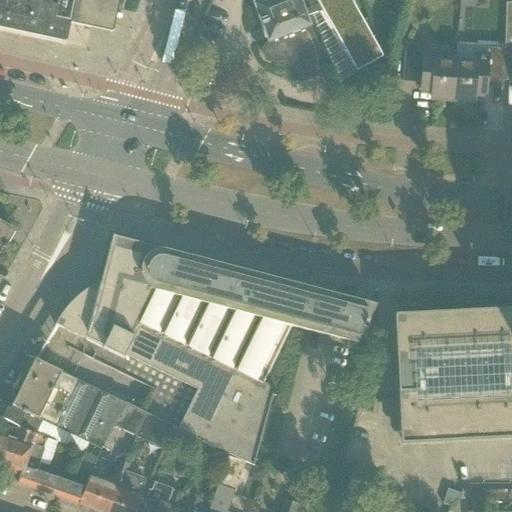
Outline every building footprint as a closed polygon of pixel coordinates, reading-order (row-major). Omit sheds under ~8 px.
[(0,0),(0,31),(63,45),(64,44),(65,44),(69,24),(111,33),(111,31),(113,32),(119,0),(0,0)] [(269,0),(254,6),(268,43),(263,49),(262,53),(265,61),(277,63),(291,58),(298,78),(329,67),(323,50),(317,52),(306,22),(324,15),(356,73),(383,57),(350,0),(315,0),(318,6),(302,12),(297,0),(269,0)] [(431,100),(452,102),(455,61),(435,60),(435,53),(417,52),(418,45),(404,45),(402,76),(421,78),(420,92),(431,93),(431,100)] [(503,83),(504,61),(504,50),(487,49),(486,56),(476,55),(475,62),(455,61),(452,102),(473,103),(474,96),(484,97),(485,82),(502,83),(503,83)] [(0,252),(2,248),(5,249),(15,231),(0,222),(0,252)] [(217,449),(228,455),(254,467),(254,466),(274,389),(263,384),(291,327),(357,345),(357,344),(358,342),(376,306),(315,290),(284,282),(262,272),(260,275),(112,237),(96,296),(83,293),(75,299),(69,305),(64,312),(59,318),(55,326),(74,335),(76,332),(86,337),(85,340),(123,359),(125,355),(197,391),(177,430),(199,441),(217,449)] [(399,421),(400,444),(511,437),(511,308),(393,315),(399,421)] [(6,408),(2,419),(19,428),(35,435),(41,438),(82,453),(95,458),(96,458),(101,450),(114,427),(125,405),(52,369),(35,360),(34,360),(11,407),(12,407),(11,409),(6,408)] [(125,405),(114,427),(135,437),(146,415),(125,405)] [(146,415),(135,437),(136,438),(160,449),(166,437),(171,427),(148,416),(146,415)] [(171,427),(166,437),(194,451),(199,441),(177,430),(171,427)] [(0,469),(20,477),(18,484),(76,505),(79,506),(79,505),(89,477),(88,477),(95,458),(82,453),(71,484),(47,475),(49,468),(35,463),(41,448),(38,447),(41,438),(35,435),(19,428),(14,440),(0,435),(0,469)] [(217,449),(210,464),(223,470),(228,455),(217,449)] [(227,511),(235,489),(245,463),(228,455),(223,470),(208,511),(227,511)] [(127,474),(130,465),(124,462),(118,461),(113,475),(120,477),(121,472),(127,474)] [(79,505),(79,506),(95,511),(105,511),(115,487),(121,489),(127,474),(121,472),(120,477),(113,475),(110,484),(89,477),(79,505)] [(115,487),(105,511),(140,511),(146,496),(144,496),(139,494),(144,480),(127,474),(121,489),(115,487)] [(172,489),(153,482),(150,490),(147,488),(144,496),(146,496),(140,511),(170,511),(172,507),(167,505),(172,491),(172,489)] [(447,490),(442,505),(454,509),(459,494),(447,490)] [(172,507),(170,511),(187,511),(178,508),(179,505),(183,495),(172,491),(167,505),(172,507)] [(297,491),(292,499),(304,507),(309,499),(297,491)] [(481,511),(481,496),(471,496),(471,511),(481,511)] [(287,511),(290,505),(291,502),(284,500),(283,505),(280,511),(287,511)] [(287,511),(296,511),(299,505),(291,502),(287,511)]
